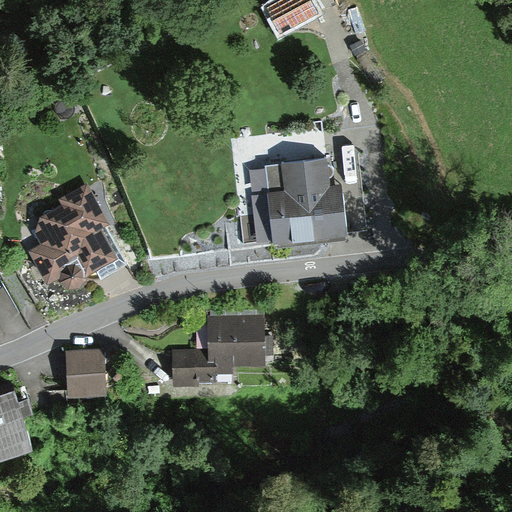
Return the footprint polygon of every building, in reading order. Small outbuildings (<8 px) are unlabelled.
[(313,0),(278,0),(268,6),(281,28),(318,7),(313,0)] [(264,160),(274,239),(353,229),(346,175),(333,177),(329,152),(264,160)] [(110,219),(88,181),(59,195),(62,200),(40,212),(36,230),(41,240),(29,247),(46,279),(55,274),(57,279),(69,287),(81,286),(88,277),(86,272),(116,255),(99,225),(110,219)] [(236,313),(209,313),(209,348),(174,348),(174,384),(215,384),(215,377),(235,377),(235,362),(268,362),(268,358),(275,358),(275,331),(266,331),(266,313),(236,313)] [(106,391),(105,345),(65,346),(66,391),(106,391)] [(0,387),(0,447),(33,438),(16,383),(0,387)]
